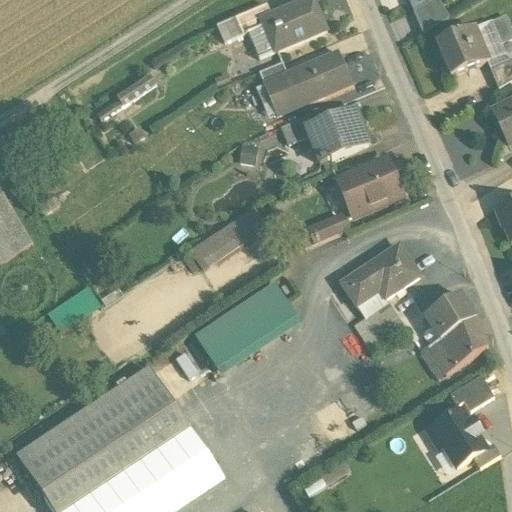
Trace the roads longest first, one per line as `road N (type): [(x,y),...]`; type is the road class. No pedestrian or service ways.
road 1 (residential): [(369,0),(511,353)]
road 2 (track): [(190,0),(0,123)]
